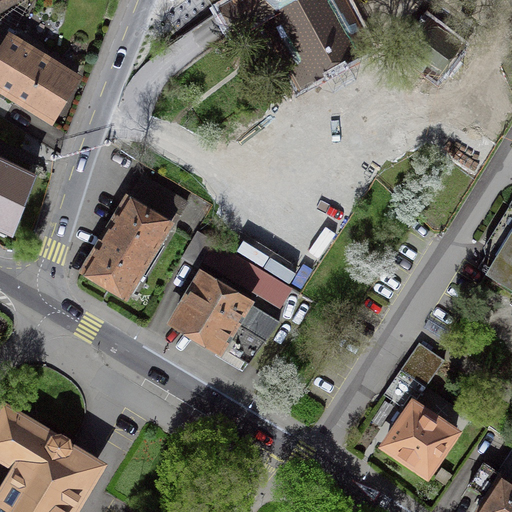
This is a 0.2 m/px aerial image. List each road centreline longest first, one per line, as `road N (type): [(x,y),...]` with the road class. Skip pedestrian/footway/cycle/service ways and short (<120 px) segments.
road 1 (residential): [(42,303),(384,511)]
road 2 (residential): [(42,303),(52,251),(143,0)]
road 3 (track): [(86,152),(168,65),(229,23)]
